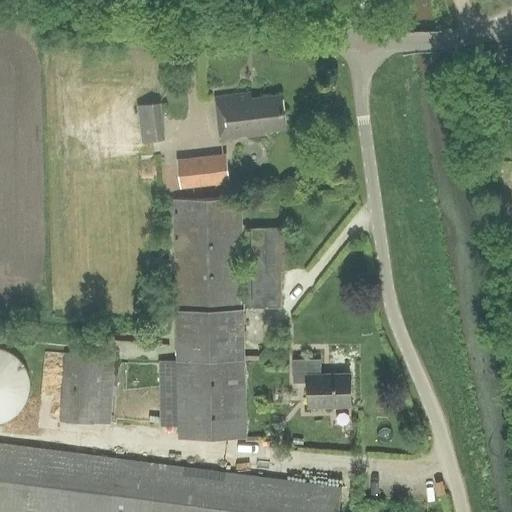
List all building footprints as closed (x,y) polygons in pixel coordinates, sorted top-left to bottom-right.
[(273,130),(286,129),(282,96),(251,100),(250,95),(219,99),(222,142),(274,136),(273,130)] [(142,143),(165,140),(161,103),(138,106),(142,143)] [(230,183),(227,154),(178,159),(181,189),(230,183)] [(285,271),(284,228),(245,229),(247,299),(243,299),(241,199),(173,200),(178,439),(247,438),(244,309),(282,308),(281,271),(285,271)] [(0,423),(2,423),(6,421),(9,420),(13,418),(15,416),(17,414),(19,412),(22,408),(24,406),(25,404),(27,400),(28,396),(29,394),(29,390),(30,386),(29,382),(29,380),(29,378),(28,374),(27,371),(25,368),(24,365),(22,363),(21,361),(19,359),(16,356),(14,355),(10,353),(7,351),(3,349),(0,348),(0,423)] [(65,353),(60,422),(111,425),(115,357),(65,353)] [(309,407),(351,406),(350,374),(322,375),(321,360),(293,361),(294,384),(309,384),(309,407)] [(339,511),(342,486),(0,442),(0,511),(339,511)]
